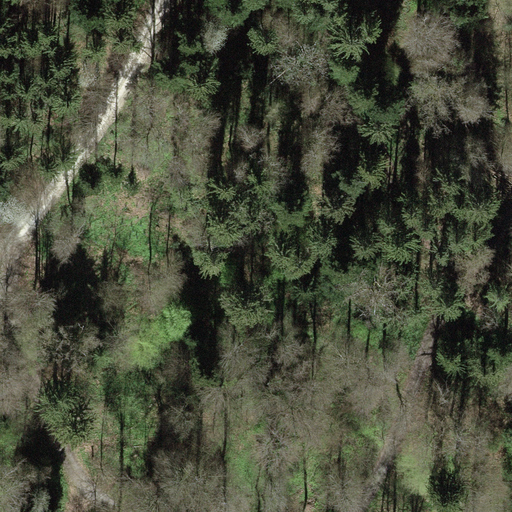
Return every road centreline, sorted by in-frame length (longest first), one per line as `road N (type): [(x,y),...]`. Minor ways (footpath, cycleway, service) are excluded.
road 1 (track): [(511,376),(388,157),(276,0)]
road 2 (track): [(356,511),(395,448),(440,318),(511,212)]
road 3 (track): [(160,0),(78,159),(1,257)]
road 4 (track): [(1,257),(49,424),(104,511)]
